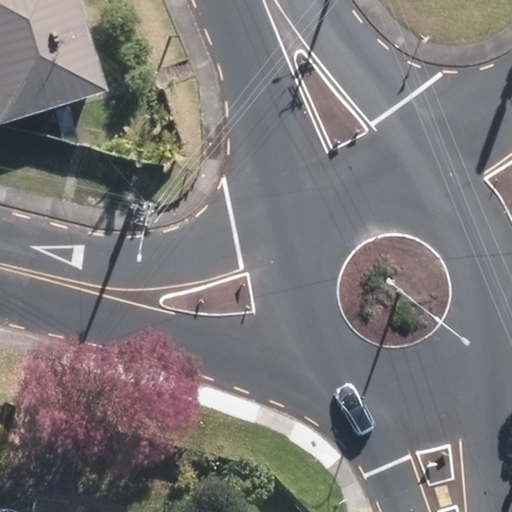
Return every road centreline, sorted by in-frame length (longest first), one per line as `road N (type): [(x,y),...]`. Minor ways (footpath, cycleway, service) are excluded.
road 1 (residential): [(333,381),(0,262)]
road 2 (residential): [(0,256),(213,263),(302,243)]
road 3 (secondary): [(288,0),(365,78),(422,186)]
road 4 (secondary): [(318,220),(277,138),(257,0)]
road 5 (secondary): [(498,344),(449,392),(416,402),(349,392)]
road 6 (secondary): [(498,344),(501,511)]
road 7 (secondary): [(333,381),(311,359),(290,303),(302,243)]
road 8 (secondary): [(409,511),(401,482),(349,392)]
